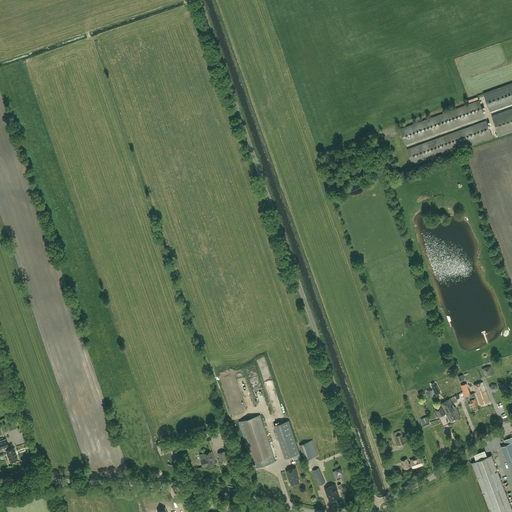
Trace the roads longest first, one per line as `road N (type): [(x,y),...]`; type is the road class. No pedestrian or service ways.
road 1 (unclassified): [(374,503),(198,0)]
road 2 (unclassified): [(310,511),(198,488),(42,481)]
road 3 (unclassified): [(374,503),(425,482),(511,423)]
road 4 (unclassified): [(42,481),(0,358)]
